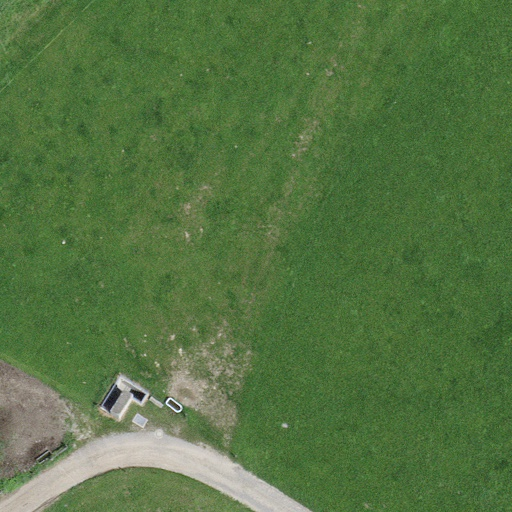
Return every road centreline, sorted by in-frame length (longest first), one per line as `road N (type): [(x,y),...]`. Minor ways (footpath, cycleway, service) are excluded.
road 1 (track): [(12,511),(109,455),(180,457),(286,511)]
road 2 (track): [(0,341),(180,457)]
